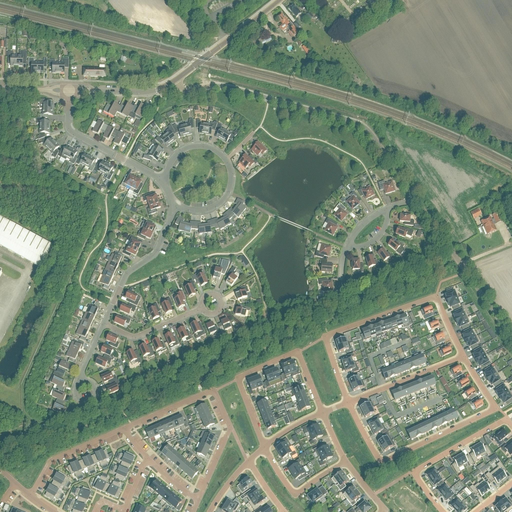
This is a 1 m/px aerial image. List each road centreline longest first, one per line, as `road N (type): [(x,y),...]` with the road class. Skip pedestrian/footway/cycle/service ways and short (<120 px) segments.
road 1 (unclassified): [(416,200),(358,123),(222,86),(189,92),(174,81)]
road 2 (residential): [(463,356),(496,409),(383,462),(348,403)]
road 3 (residential): [(348,403),(328,334),(436,297),(463,356)]
road 4 (residential): [(125,428),(213,391),(229,430),(198,499)]
road 5 (residential): [(263,447),(240,376),(296,352),(322,413)]
road 6 (unclassified): [(511,339),(416,200)]
road 7 (residential): [(103,324),(125,275),(156,253),(176,203)]
road 8 (residential): [(165,181),(72,133),(68,94)]
road 9 (tertiary): [(174,81),(280,0)]
road 10 (residential): [(463,356),(348,403)]
road 11 (residential): [(29,495),(51,460),(125,428)]
